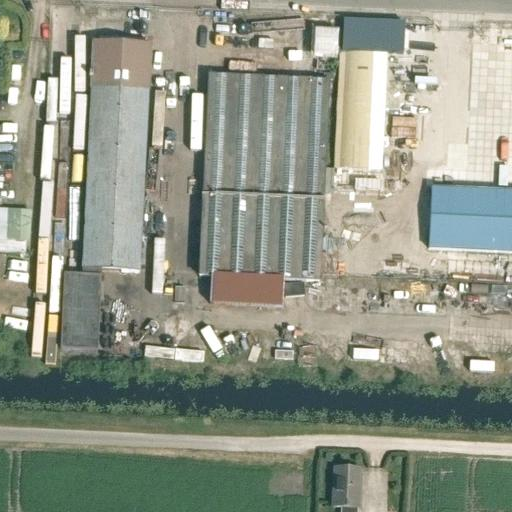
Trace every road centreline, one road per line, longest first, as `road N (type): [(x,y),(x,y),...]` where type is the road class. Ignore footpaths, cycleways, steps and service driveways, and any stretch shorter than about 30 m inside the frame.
road 1 (unclassified): [(299,444),(0,430)]
road 2 (track): [(511,452),(299,444)]
